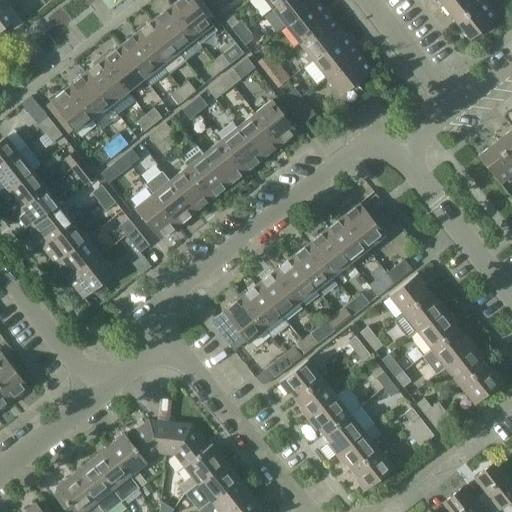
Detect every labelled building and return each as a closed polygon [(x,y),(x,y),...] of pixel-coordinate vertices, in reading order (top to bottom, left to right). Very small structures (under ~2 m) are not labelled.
[(0,0),(0,30),(19,16),(12,7),(21,0),(0,0)] [(213,25),(193,0),(177,0),(170,6),(196,38),(213,25)] [(228,3),(225,0),(213,0),(210,2),(218,12),(228,3)] [(283,0),(264,0),(272,10),(283,0)] [(317,1),(316,0),(283,0),(272,10),(285,27),(317,1)] [(448,0),(443,5),(456,22),(483,0),(448,0)] [(485,0),(483,0),(456,22),(470,39),(499,16),(485,0)] [(331,18),(317,1),(285,27),(299,44),(331,18)] [(202,47),(196,38),(170,6),(153,19),(179,52),(185,60),(202,47)] [(344,35),(331,18),(299,44),(312,61),(344,35)] [(185,60),(179,52),(153,19),(136,33),(161,65),(168,74),(185,60)] [(231,28),(238,36),(248,28),(241,20),(231,28)] [(255,37),(248,28),(238,36),(245,45),(255,37)] [(136,33),(119,46),(144,79),(161,65),(136,33)] [(358,53),(344,35),(312,61),(325,78),(358,53)] [(119,46),(102,60),(127,92),(144,79),(119,46)] [(257,61),(265,71),(275,63),(268,53),(257,61)] [(339,95),(372,70),(358,53),(325,78),(339,95)] [(221,70),(229,63),(222,54),(213,60),(221,70)] [(102,60),(85,73),(110,106),(127,92),(102,60)] [(221,70),(213,60),(204,68),(212,78),(221,70)] [(275,63),(265,71),(271,79),(282,71),(275,63)] [(225,75),(233,85),(241,78),(233,68),(225,75)] [(85,73),(67,87),(93,119),(110,106),(85,73)] [(225,75),(207,89),(215,99),(233,85),(225,75)] [(188,80),(179,87),(187,97),(196,91),(188,80)] [(50,100),(73,129),(76,133),(93,119),(67,87),(50,100)] [(187,97),(179,87),(170,94),(178,105),(187,97)] [(294,87),(284,96),(291,105),(302,97),(294,87)] [(190,102),(198,112),(207,105),(199,95),(190,102)] [(302,97),(291,105),(305,122),(315,114),(302,97)] [(254,112),(279,144),(297,130),(271,98),(254,112)] [(198,112),(190,102),(181,109),(189,119),(198,112)] [(153,124),(162,117),(154,107),(145,114),(153,124)] [(237,125),(262,158),(279,144),(254,112),(237,125)] [(153,124),(145,114),(136,121),(144,131),(153,124)] [(48,117),(38,125),(45,134),(55,126),(48,117)] [(156,129),(164,139),(173,132),(165,122),(156,129)] [(220,139),(245,171),(262,158),(237,125),(220,139)] [(55,126),(45,134),(52,143),(62,135),(55,126)] [(511,128),(495,142),(511,163),(511,128)] [(0,169),(20,153),(28,147),(14,129),(0,140),(0,169)] [(156,146),(164,139),(156,129),(148,136),(156,146)] [(119,151),(128,144),(120,134),(111,141),(119,151)] [(202,152),(228,185),(245,171),(220,139),(202,152)] [(119,151),(111,141),(102,148),(110,158),(119,151)] [(511,163),(495,142),(478,156),(500,185),(511,175),(511,163)] [(139,159),(132,148),(122,156),(130,166),(139,159)] [(65,159),(72,168),(82,160),(75,151),(65,159)] [(185,166),(211,198),(228,185),(202,152),(185,166)] [(20,153),(0,169),(0,192),(2,196),(34,170),(20,153)] [(130,166),(122,156),(114,163),(122,172),(130,166)] [(82,160),(72,168),(85,185),(95,177),(82,160)] [(168,179),(194,212),(211,198),(185,166),(168,179)] [(34,170),(2,196),(16,213),(48,187),(34,170)] [(151,193),(177,225),(194,212),(168,179),(151,193)] [(91,192),(99,202),(109,194),(102,184),(91,192)] [(48,187),(16,213),(29,230),(61,204),(48,187)] [(151,193),(134,206),(160,239),(177,225),(151,193)] [(109,194),(99,202),(105,210),(116,202),(109,194)] [(386,235),(360,203),(342,217),(368,249),(386,235)] [(61,204),(29,230),(43,247),(75,221),(61,204)] [(368,249),(342,217),(325,230),(351,263),(368,249)] [(118,226),(126,236),(136,228),(128,218),(118,226)] [(75,221),(43,247),(56,264),(88,238),(75,221)] [(139,253),(140,252),(150,245),(136,228),(126,236),(139,253)] [(308,243),(334,276),(351,263),(325,230),(308,243)] [(88,238),(56,264),(69,281),(101,256),(88,238)] [(308,243),(291,257),(317,289),(334,276),(308,243)] [(82,298),(115,272),(101,256),(69,281),(82,298)] [(317,289),(291,257),(274,270),(300,303),(317,289)] [(387,273),(394,283),(412,269),(404,259),(387,273)] [(300,303),(274,270),(257,284),(283,316),(300,303)] [(426,284),(417,272),(388,295),(402,314),(430,292),(424,286),(426,284)] [(387,273),(378,280),(385,290),(394,283),(387,273)] [(240,297),(265,330),(283,316),(257,284),(240,297)] [(435,299),(430,292),(402,314),(416,332),(446,308),(437,297),(435,299)] [(361,293),(352,300),(360,310),(369,303),(361,293)] [(222,311),(248,344),(265,330),(240,297),(222,311)] [(360,310),(352,300),(344,307),(351,317),(360,310)] [(351,317),(344,307),(335,313),(343,323),(351,317)] [(455,320),(446,308),(416,332),(431,350),(458,328),(453,322),(455,320)] [(335,330),(343,323),(335,313),(327,320),(335,330)] [(327,320),(318,327),(326,337),(335,330),(327,320)] [(367,342),(375,336),(367,326),(360,332),(367,342)] [(326,337),(318,327),(310,334),(318,344),(326,337)] [(436,374),(439,372),(474,344),(465,333),(463,335),(458,328),(431,350),(422,356),(436,374)] [(355,352),(363,346),(355,336),(347,342),(355,352)] [(367,342),(375,351),(382,345),(375,336),(367,342)] [(459,386),(486,364),(481,357),(483,356),(474,344),(439,372),(454,390),(459,386)] [(292,364),(301,356),(294,346),(284,354),(292,364)] [(363,346),(355,352),(362,361),(370,355),(363,346)] [(0,353),(0,386),(11,401),(29,387),(2,352),(0,353)] [(267,367),(275,378),(292,364),(284,354),(267,367)] [(308,358),(279,381),(288,393),(290,392),(295,398),(323,377),(308,358)] [(396,362),(388,368),(395,378),(403,372),(396,362)] [(492,371),(486,364),(459,386),(474,404),(503,381),(494,369),(492,371)] [(383,387),(391,381),(383,372),(376,378),(383,387)] [(395,378),(403,387),(411,381),(403,372),(395,378)] [(323,377),(295,398),(301,405),(299,407),(307,418),(337,395),(323,377)] [(383,387),(391,397),(399,391),(391,381),(383,387)] [(0,409),(11,401),(0,386),(0,409)] [(337,395),(307,418),(316,429),(318,427),(324,434),(351,413),(337,395)] [(424,413),(431,407),(424,398),(416,404),(424,413)] [(453,421),(438,402),(424,413),(438,432),(453,421)] [(411,423),(419,417),(412,407),(404,413),(411,423)] [(351,413),(324,434),(329,441),(327,442),(336,453),(365,430),(351,413)] [(434,436),(419,417),(411,423),(404,428),(419,447),(434,436)] [(149,420),(127,436),(124,433),(107,447),(139,488),(147,483),(137,471),(158,454),(166,455),(170,422),(149,420)] [(184,493),(226,461),(212,443),(208,446),(192,425),(170,422),(166,455),(174,455),(190,476),(178,486),(184,493)] [(352,470),(379,448),(387,442),(380,434),(372,440),(365,430),(336,453),(344,464),(347,463),(352,470)] [(387,442),(379,448),(352,470),(357,477),(355,478),(364,490),(394,467),(386,457),(394,451),(387,442)] [(139,488),(107,447),(90,460),(122,502),(139,488)] [(108,511),(122,502),(90,460),(73,474),(103,511),(108,511)] [(239,478),(226,461),(184,493),(198,510),(239,478)] [(511,511),(511,501),(511,500),(511,485),(494,462),(475,476),(488,493),(478,501),(487,511),(511,511)] [(53,495),(66,511),(103,511),(73,474),(55,487),(58,492),(53,495)] [(230,511),(253,495),(239,478),(198,510),(199,511),(230,511)] [(482,511),(462,487),(444,501),(452,511),(482,511)] [(266,511),(253,495),(230,511),(266,511)] [(165,500),(158,510),(161,511),(171,511),(175,507),(165,500)] [(51,511),(44,502),(39,506),(36,502),(24,511),(51,511)]
